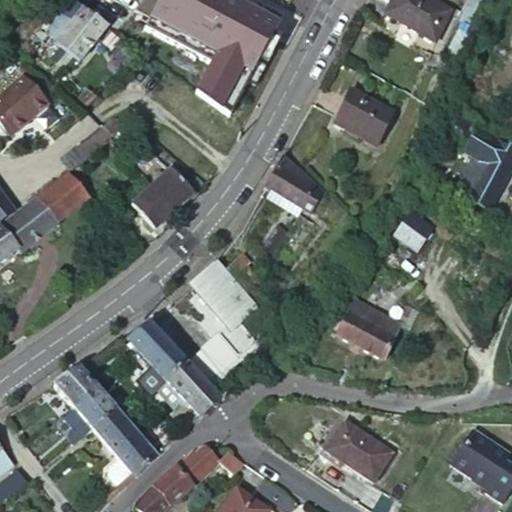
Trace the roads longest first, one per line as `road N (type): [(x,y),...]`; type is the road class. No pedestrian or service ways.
road 1 (tertiary): [(0,382),(186,239),(247,158),(334,0)]
road 2 (unclassified): [(212,428),(256,390),(287,386),(410,405),(511,396)]
road 3 (residential): [(212,428),(342,511)]
road 4 (residential): [(114,511),(212,428)]
